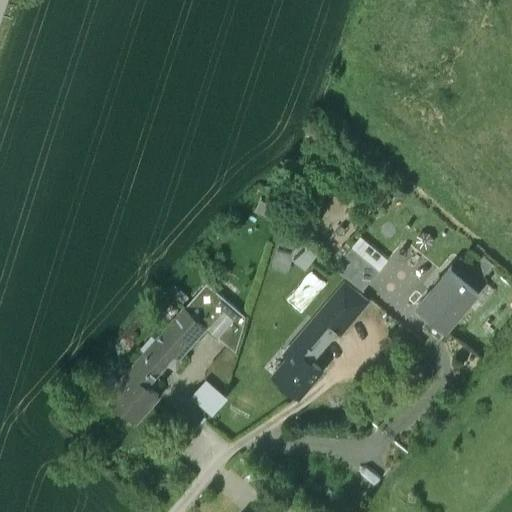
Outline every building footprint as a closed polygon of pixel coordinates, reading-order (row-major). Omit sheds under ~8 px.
[(329,197),(318,194),(315,205),(326,208),(329,197)] [(274,204),(261,197),(255,208),(268,215),(274,204)] [(281,228),(270,263),(288,269),(292,257),(306,267),(315,255),(281,228)] [(389,257),(361,234),(335,266),(363,289),(389,257)] [(480,291),(451,267),(418,307),(447,331),(480,291)] [(338,296),(295,344),(312,360),(339,330),(343,334),(360,315),(338,296)] [(210,327),(186,307),(174,320),(198,341),(210,327)] [(174,320),(139,360),(156,375),(174,355),(181,361),(198,341),(174,320)] [(312,360),(295,344),(288,353),(293,358),(277,375),(301,397),(324,370),(312,360)] [(156,375),(139,360),(123,378),(128,382),(112,399),(137,421),(158,397),(151,390),(161,379),(156,375)] [(208,374),(191,394),(213,412),(230,392),(208,374)]
